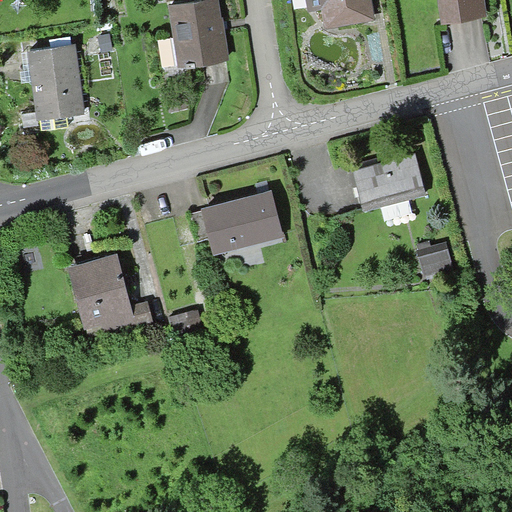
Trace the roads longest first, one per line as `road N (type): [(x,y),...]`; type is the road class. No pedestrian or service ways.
road 1 (residential): [(0,205),(280,132)]
road 2 (residential): [(280,132),(511,71)]
road 3 (residential): [(259,0),(280,132)]
road 4 (residential): [(0,389),(17,511)]
